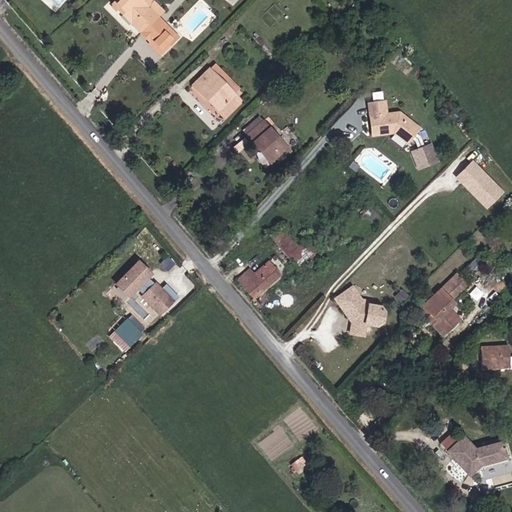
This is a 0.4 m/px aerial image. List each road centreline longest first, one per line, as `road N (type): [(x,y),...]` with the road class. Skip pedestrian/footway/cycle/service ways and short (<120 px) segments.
road 1 (unclassified): [(416,511),(0,29)]
road 2 (unknown): [(283,358),(445,176)]
